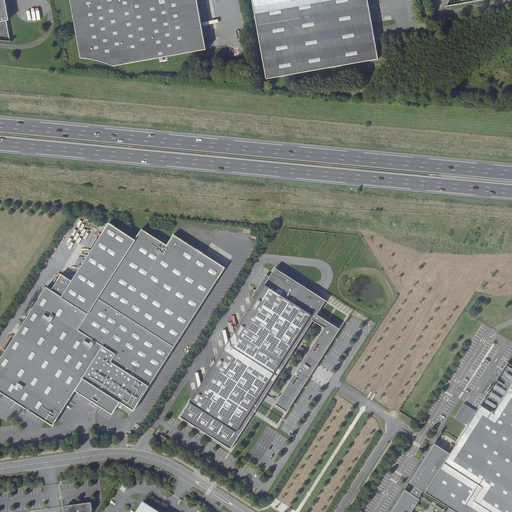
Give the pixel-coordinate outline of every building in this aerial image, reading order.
[(8,22),(4,0),(0,0),(0,42),(9,43),(6,22),(8,22)] [(70,0),(80,58),(112,64),(205,48),(196,0),(70,0)] [(366,0),(250,0),(265,80),(377,60),(366,0)] [(51,290),(45,286),(0,358),(0,390),(53,425),(77,388),(114,412),(121,403),(133,411),(224,269),(173,236),(167,246),(141,230),(135,240),(109,224),(72,281),(61,274),(51,290)] [(274,402),(286,410),(339,327),(316,313),(325,299),(274,266),(179,414),(230,447),(263,395),(313,319),(324,326),(274,402)] [(511,511),(511,383),(494,411),(481,404),(477,411),(463,402),(454,417),(467,426),(451,452),(435,442),(410,481),(415,484),(410,492),(405,489),(390,511),(457,511),(458,511),(459,511),(511,511)] [(157,511),(142,502),(136,511),(157,511)] [(91,503),(65,507),(65,511),(91,511),(92,511),(91,503)]
